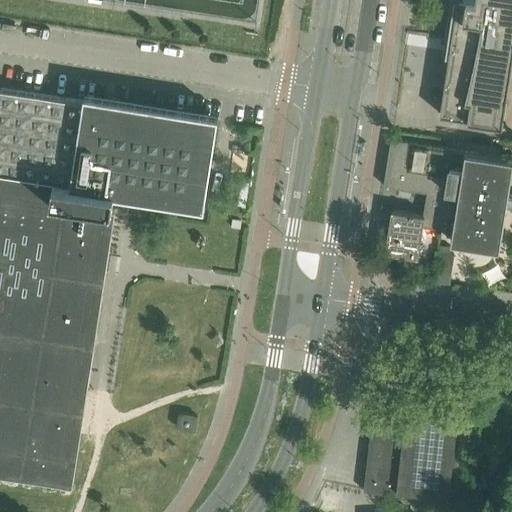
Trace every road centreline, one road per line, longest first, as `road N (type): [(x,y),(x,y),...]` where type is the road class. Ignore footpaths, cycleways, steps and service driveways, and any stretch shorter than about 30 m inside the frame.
road 1 (residential): [(287,83),(0,33)]
road 2 (tertiary): [(292,294),(274,400),(243,478),(216,511)]
road 3 (tertiary): [(262,511),(307,423),(323,298)]
road 4 (tertiary): [(323,88),(292,294)]
road 5 (tertiary): [(323,298),(356,95)]
road 6 (residential): [(323,298),(511,326)]
